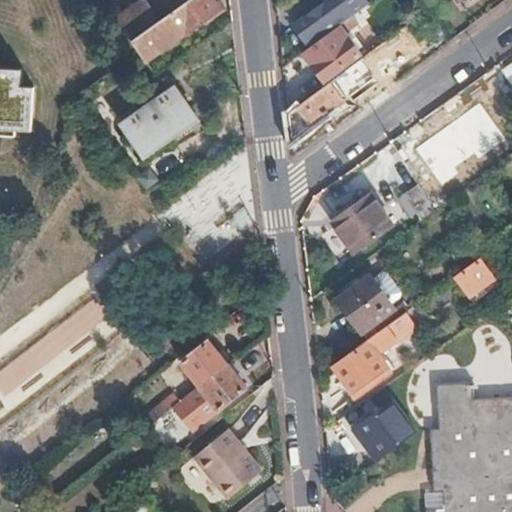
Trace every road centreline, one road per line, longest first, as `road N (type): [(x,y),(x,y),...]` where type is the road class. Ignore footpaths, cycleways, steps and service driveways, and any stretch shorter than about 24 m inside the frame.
road 1 (tertiary): [(273,192),(308,511)]
road 2 (residential): [(273,192),(511,24)]
road 3 (tertiary): [(250,0),(273,192)]
